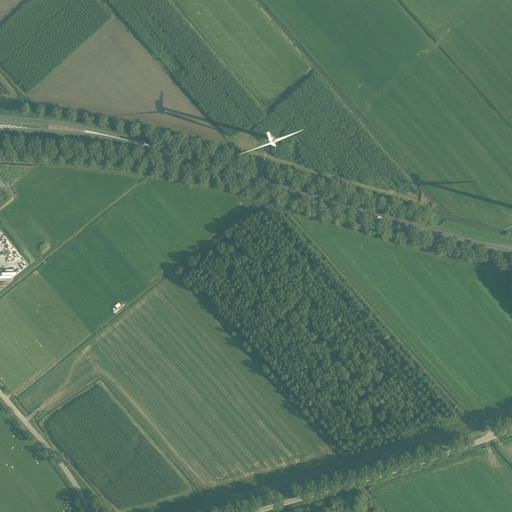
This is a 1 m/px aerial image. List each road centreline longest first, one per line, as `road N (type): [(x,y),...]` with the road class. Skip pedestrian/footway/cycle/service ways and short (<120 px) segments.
road 1 (primary): [(511,250),(92,132)]
road 2 (unclassified): [(257,511),(511,428)]
road 3 (unclassified): [(87,511),(68,474),(0,393)]
